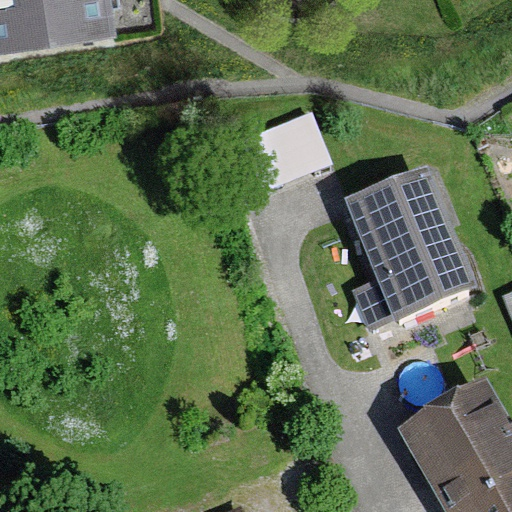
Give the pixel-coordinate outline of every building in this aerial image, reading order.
[(0,0),(0,60),(107,48),(101,0),(0,0)] [(273,126),(290,167),(332,150),(315,109),(273,126)] [(475,309),(429,188),(348,219),(394,340),(475,309)] [(511,258),(511,259),(511,298),(503,301),(511,324),(511,258)] [(429,511),(511,511),(511,431),(508,435),(496,416),(486,422),(468,393),(386,443),(429,511)] [(210,511),(207,503),(182,511),(210,511)]
